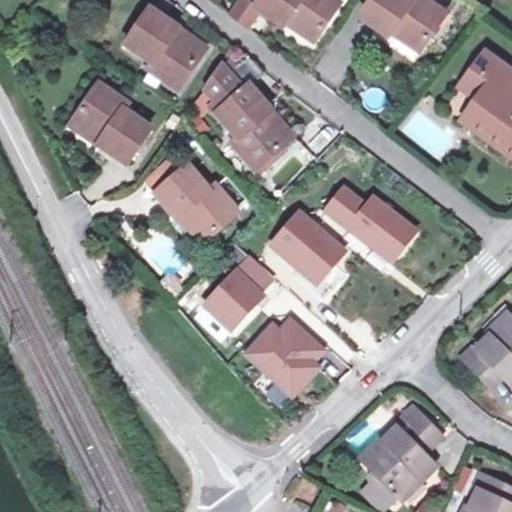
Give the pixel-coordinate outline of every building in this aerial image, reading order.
[(318,27),(335,0),(237,0),(231,10),(250,23),(263,2),(287,18),(292,10),(318,27)] [(426,37),(446,3),(443,0),(371,0),(366,9),(392,29),(399,21),(426,37)] [(146,67),(175,86),(201,48),(172,31),(176,24),(148,6),(124,41),(150,60),(146,67)] [(511,129),(511,59),(497,49),(472,87),(490,101),(483,111),(511,129)] [(200,86),(240,134),(236,136),(259,162),(290,136),(267,108),(273,104),(253,79),(247,84),(222,53),(200,86)] [(123,167),(146,133),(119,114),(124,107),(97,88),(75,121),(102,140),(96,149),(123,167)] [(210,235),(243,206),(219,178),(212,184),(191,160),(158,190),(180,215),(188,209),(210,235)] [(373,198),(367,206),(343,188),(326,210),(392,259),(416,229),(373,198)] [(180,215),(177,218),(200,244),(210,235),(188,209),(180,215)] [(299,213),(272,245),(318,284),(345,251),(299,213)] [(171,271),(163,278),(176,293),(184,286),(171,271)] [(238,271),(206,307),(232,331),(265,296),(238,271)] [(499,363),(507,374),(511,379),(511,309),(508,306),(488,325),(491,331),(478,344),(474,339),(463,349),(486,375),(499,363)] [(274,325),(248,354),(295,396),(321,367),(315,362),(326,350),(291,320),(281,331),(274,325)] [(499,363),(486,375),(497,387),(507,374),(499,363)] [(438,462),(431,453),(419,441),(438,421),(416,399),(396,419),(400,424),(387,436),(384,432),(363,453),(401,489),(419,470),(425,475),(438,462)] [(419,441),(431,453),(450,433),(438,421),(419,441)] [(511,511),(511,498),(504,494),(510,481),(483,469),(476,484),(483,487),(477,501),(470,498),(464,511),(511,511)]
